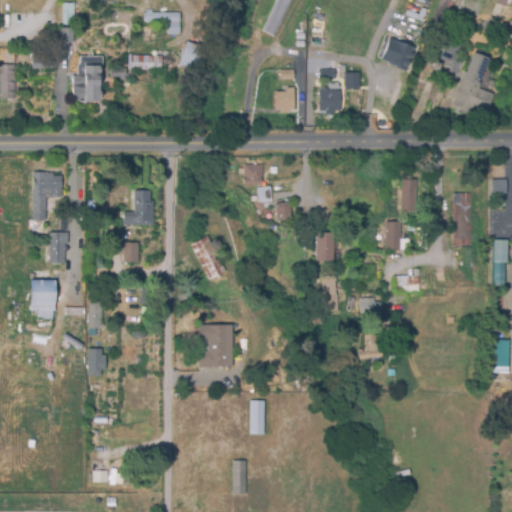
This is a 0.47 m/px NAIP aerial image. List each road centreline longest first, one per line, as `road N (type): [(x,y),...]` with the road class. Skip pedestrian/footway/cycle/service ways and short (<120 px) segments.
road 1 (residential): [(0,143),(511,141)]
road 2 (residential): [(184,143),(173,511)]
